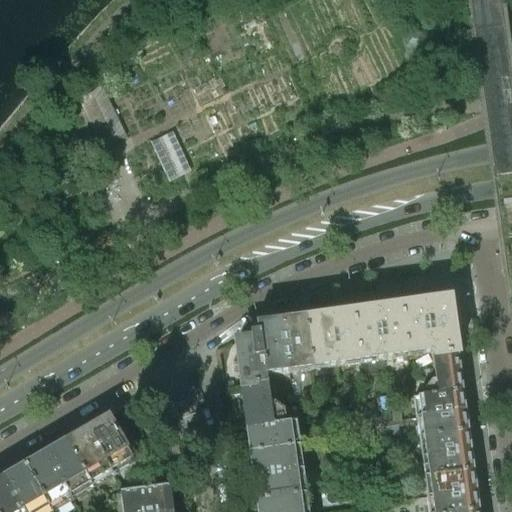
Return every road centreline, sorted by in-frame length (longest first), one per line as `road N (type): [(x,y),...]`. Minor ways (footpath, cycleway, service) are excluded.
road 1 (secondary): [(511,148),(280,219),(0,378)]
road 2 (secondary): [(0,411),(229,278),(376,222),(511,187)]
road 3 (residential): [(160,355),(259,298),(343,263),(445,232),(475,235)]
road 4 (residential): [(0,449),(160,355)]
road 5 (residential): [(160,355),(198,433),(210,511)]
road 6 (residential): [(511,454),(491,297)]
